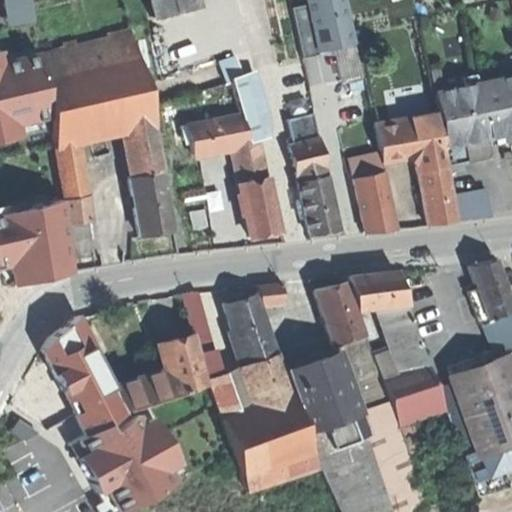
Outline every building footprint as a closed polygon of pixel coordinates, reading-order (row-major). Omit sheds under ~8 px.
[(2,0),(7,27),(32,22),(28,0),(2,0)] [(145,0),(150,17),(193,6),(191,0),(145,0)] [(304,0),(306,5),(316,51),(353,43),(343,0),(304,0)] [(317,55),(316,51),(306,5),(289,8),(300,59),(317,55)] [(49,130),(51,140),(70,136),(126,124),(150,119),(130,33),(37,54),(49,130)] [(329,81),(362,76),(357,46),(324,51),(329,81)] [(0,141),(49,130),(37,54),(2,62),(0,55),(0,141)] [(229,79),(242,122),(264,115),(251,72),(229,79)] [(437,121),(442,147),(447,147),(446,145),(462,142),(463,143),(467,143),(467,141),(486,137),(486,139),(490,138),(490,136),(509,132),(510,134),(511,133),(511,76),(503,79),(503,77),(498,78),(498,80),(480,84),(479,82),(475,83),(476,85),(456,89),(456,87),(452,88),(452,90),(436,93),(436,92),(432,93),(437,121)] [(284,118),(288,139),(302,136),(303,143),(316,140),(311,109),(284,118)] [(190,154),(228,146),(244,142),(239,114),(184,125),(188,143),(190,154)] [(161,171),(150,119),(126,124),(136,175),(159,171),(161,171)] [(374,131),(379,160),(412,155),(441,150),(443,149),(442,147),(437,121),(374,131)] [(371,133),(320,144),(326,174),(349,169),(351,179),(379,172),(371,133)] [(85,197),(70,136),(51,140),(62,199),(85,197)] [(284,139),(286,146),(303,143),(302,136),(288,139),(284,139)] [(228,146),(236,182),(265,176),(258,140),(244,142),(228,146)] [(286,146),(296,181),(324,175),(316,140),(303,143),(286,146)] [(444,166),(441,150),(412,155),(415,171),(444,166)] [(453,221),(444,166),(415,171),(424,226),(439,223),(453,221)] [(170,230),(159,171),(136,175),(127,177),(138,236),(153,233),(170,230)] [(392,229),(379,172),(351,179),(362,233),(377,231),(392,229)] [(296,181),(308,236),(322,233),(335,230),(324,175),(296,181)] [(236,182),(247,238),(261,235),(277,232),(265,176),(236,182)] [(451,193),(456,221),(488,216),(483,188),(451,193)] [(0,266),(8,264),(14,285),(68,273),(66,240),(65,223),(62,199),(42,203),(41,197),(0,206),(0,266)] [(88,221),(85,197),(62,199),(65,223),(88,221)] [(89,221),(88,221),(65,223),(66,240),(91,238),(89,221)] [(467,269),(474,289),(486,319),(511,309),(492,259),(478,264),(467,269)] [(366,274),(343,276),(355,310),(381,307),(406,305),(394,271),(366,274)] [(329,346),(360,336),(343,282),(325,287),(312,291),(329,346)] [(254,286),(260,305),(281,304),(280,283),(254,286)] [(467,291),(489,350),(511,340),(511,312),(511,309),(486,319),(474,289),(467,291)] [(181,293),(213,395),(233,388),(197,292),(181,293)] [(220,304),(241,365),(274,354),(253,293),(235,299),(220,304)] [(417,337),(406,305),(381,307),(394,344),(417,337)] [(123,315),(80,328),(87,341),(95,357),(104,353),(129,344),(123,315)] [(65,324),(59,329),(64,353),(87,341),(80,328),(75,317),(65,324)] [(123,411),(122,408),(110,385),(105,375),(95,357),(87,341),(64,353),(59,329),(48,338),(41,348),(54,374),(65,395),(84,434),(123,411)] [(162,368),(169,394),(202,384),(193,353),(196,352),(190,334),(171,340),(155,344),(162,368)] [(426,366),(417,337),(394,344),(403,374),(426,366)] [(511,340),(489,350),(486,351),(489,360),(509,352),(511,361),(511,340)] [(486,351),(444,367),(477,453),(478,452),(485,469),(509,460),(511,468),(511,393),(509,386),(500,389),(498,384),(489,360),(486,351)] [(334,352),(284,371),(314,463),(336,511),(415,511),(424,506),(395,424),(392,414),(388,402),(358,412),(334,352)] [(511,361),(509,352),(489,360),(498,384),(507,381),(509,386),(511,393),(511,361)] [(105,375),(113,371),(104,353),(95,357),(105,375)] [(275,353),(274,354),(241,365),(265,402),(289,394),(275,353)] [(437,400),(426,366),(403,374),(381,381),(388,402),(392,414),(437,400)] [(122,408),(169,394),(162,368),(110,385),(122,408)] [(57,399),(65,395),(54,374),(48,382),(57,399)] [(507,381),(498,384),(500,389),(509,386),(507,381)] [(86,439),(57,455),(75,488),(88,511),(119,511),(227,450),(205,387),(123,411),(84,434),(86,439)] [(212,395),(220,417),(240,410),(233,388),(213,395),(212,395)] [(304,440),(289,394),(265,402),(240,410),(220,417),(235,463),(304,440)] [(440,409),(437,400),(392,414),(395,424),(440,409)] [(308,451),(304,440),(235,463),(239,475),(308,451)] [(315,469),(308,451),(239,475),(245,493),(315,469)] [(168,511),(221,511),(207,478),(162,498),(168,511)] [(162,498),(160,493),(125,511),(165,511),(168,511),(162,498)]
